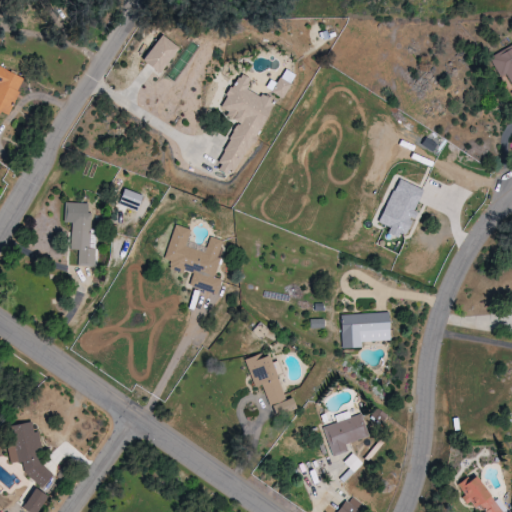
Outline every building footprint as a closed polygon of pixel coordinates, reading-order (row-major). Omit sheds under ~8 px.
[(141,63),(160,74),(177,46),(158,35),(141,63)] [(507,74),(511,84),(511,91),(511,92),(511,93),(511,45),(490,57),(500,77),(507,74)] [(271,92),(282,98),(295,75),(284,69),(271,92)] [(271,100),(246,89),(250,79),(237,73),(221,109),(227,112),(225,117),(236,122),(216,169),(236,178),(271,100)] [(386,234),(402,240),(423,190),(396,179),(378,223),(389,227),(386,234)] [(117,204),(136,212),(142,196),(123,189),(117,204)] [(95,267),(95,248),(90,248),(91,214),(87,213),(87,203),(64,203),(63,223),(71,223),(70,250),(78,250),(78,266),(95,267)] [(216,294),(220,280),(215,278),(220,259),(217,258),(222,240),(209,237),(205,252),(185,246),(190,230),(173,225),(163,260),(172,262),(170,271),(182,274),(183,269),(192,272),(188,287),(216,294)] [(342,349),(361,348),(361,342),(390,341),(389,313),(340,315),(342,349)] [(324,319),(309,319),(310,329),(324,328),(324,319)] [(253,388),(262,385),(269,406),(284,400),(277,376),(281,374),(277,361),(270,363),(267,353),(244,360),(253,388)] [(273,404),(277,416),(295,410),(292,399),(273,404)] [(332,456),(348,452),(346,443),(367,438),(361,416),(324,426),(332,456)] [(362,464),(353,454),(344,462),(353,472),(362,464)] [(500,511),(474,473),(456,486),(472,509),(479,504),(484,511),(482,511),(500,511)] [(336,511),(361,511),(344,501),(336,511)]
